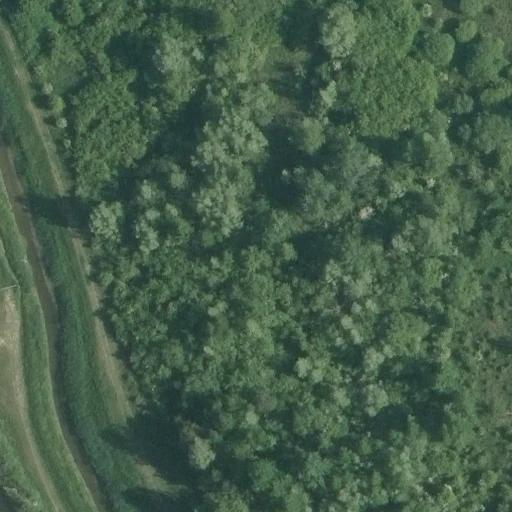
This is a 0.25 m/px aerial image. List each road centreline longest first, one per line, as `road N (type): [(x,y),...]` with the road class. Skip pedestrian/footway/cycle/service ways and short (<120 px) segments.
road 1 (track): [(172,511),(134,427),(0,19)]
road 2 (track): [(65,511),(32,443),(18,315),(0,261)]
